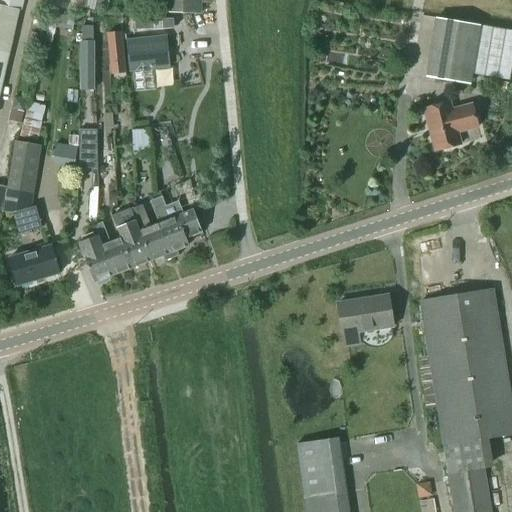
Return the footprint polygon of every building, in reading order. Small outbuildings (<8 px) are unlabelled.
[(0,0),(0,93),(19,11),(21,12),(23,0),(0,0)] [(97,0),(96,7),(105,9),(107,10),(107,9),(108,0),(97,0)] [(201,15),(201,0),(165,0),(164,13),(201,15)] [(508,81),(511,60),(511,32),(436,19),(426,78),(470,86),(471,76),(508,81)] [(121,32),(107,33),(110,67),(124,65),(121,32)] [(167,36),(126,40),(129,73),(132,73),(134,92),(155,90),(154,71),(170,69),(167,36)] [(44,43),(41,54),(50,57),(53,45),(44,43)] [(94,43),(80,43),(80,91),(94,91),(94,43)] [(452,110),(450,104),(424,111),(434,152),(461,145),(458,134),(478,129),(472,105),(452,110)] [(11,110),(9,121),(21,124),(24,113),(11,110)] [(38,142),(42,124),(24,120),(20,138),(38,142)] [(149,129),(131,131),(134,159),(153,157),(149,129)] [(68,145),(68,146),(78,147),(78,137),(68,137),(69,137),(68,145)] [(19,235),(42,229),(36,207),(33,196),(41,147),(14,143),(7,188),(10,189),(5,212),(15,213),(13,214),(19,235)] [(154,201),(150,202),(159,225),(158,226),(172,260),(179,257),(177,251),(189,246),(186,239),(202,233),(193,212),(183,216),(178,202),(165,207),(161,198),(154,201)] [(142,206),(130,211),(151,261),(163,256),(165,262),(172,260),(158,226),(151,228),(142,206)] [(130,211),(112,218),(121,240),(132,268),(151,261),(130,211)] [(103,222),(94,226),(99,237),(98,238),(113,276),(132,268),(121,240),(111,244),(103,222)] [(98,238),(79,245),(94,283),(113,276),(98,238)] [(17,287),(60,274),(51,247),(9,259),(17,287)] [(454,511),(490,511),(484,468),(494,467),(489,438),(511,434),(511,407),(493,291),(420,303),(443,446),(448,474),(454,511)] [(388,297),(338,305),(343,335),(344,335),(346,347),(359,345),(357,333),(393,327),(388,297)] [(306,511),(349,511),(339,439),(297,443),(306,511)] [(430,485),(417,487),(419,500),(433,498),(430,485)]
